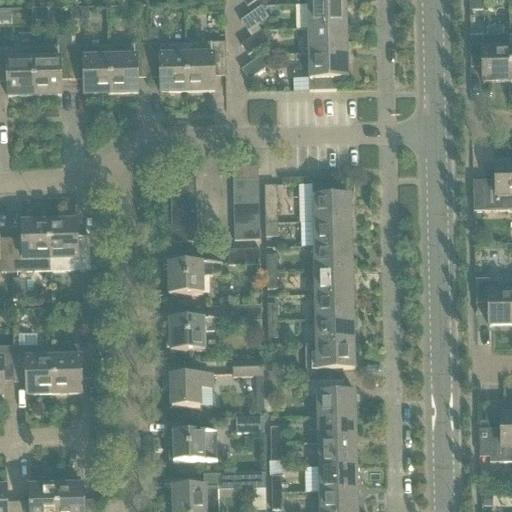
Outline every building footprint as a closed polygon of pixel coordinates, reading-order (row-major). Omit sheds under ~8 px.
[(240,0),(246,9),(259,0),(240,0)] [(482,2),(467,2),(468,13),(482,13),(482,2)] [(308,32),(346,31),(346,7),(307,8),(308,32)] [(247,33),(268,19),(261,9),(240,23),(247,33)] [(157,31),(148,32),(148,47),(149,82),(150,82),(150,76),(160,76),(160,95),(187,95),(186,46),(153,47),(153,41),(157,41),(157,31)] [(308,57),(347,56),(346,31),(308,32),(308,57)] [(247,58),(268,44),(262,34),(241,48),(247,58)] [(510,84),(509,52),(509,37),(469,38),(470,62),(482,62),(482,85),(510,84)] [(56,50),(33,50),(34,99),(61,98),(60,78),(71,78),(71,83),(72,83),(71,49),(71,39),(56,40),(56,50)] [(205,46),(186,46),(187,95),(214,94),(214,80),(226,80),(226,45),(205,46)] [(148,47),(109,48),(111,97),(138,96),(137,76),(148,76),(149,82),(148,47)] [(109,48),(71,49),(72,83),(73,83),(73,78),(84,78),(84,97),(111,97),(109,48)] [(33,50),(0,51),(0,79),(7,80),(7,99),(34,99),(33,50)] [(347,56),(308,57),(309,94),(333,93),(336,93),(336,81),(348,81),(347,56)] [(248,82),(269,68),(262,58),(241,72),(248,82)] [(483,215),(511,214),(511,166),(494,167),(495,190),(483,191),(483,215)] [(232,183),(258,182),(257,170),(232,171),(232,183)] [(170,184),(195,184),(195,172),(170,172),(170,184)] [(233,195),(258,194),(258,182),(232,183),(233,195)] [(170,197),(195,196),(195,184),(170,184),(170,197)] [(339,199),(338,187),(312,188),(312,200),(312,225),(351,224),(350,199),(339,199)] [(265,226),(277,226),(276,188),(264,189),(265,226)] [(233,207),(258,206),(258,194),(233,195),(233,207)] [(171,209),(196,208),(195,196),(170,197),(171,209)] [(233,219),(258,219),(258,206),(233,207),(233,219)] [(171,221),(196,220),(196,208),(171,209),(171,221)] [(233,231),(259,231),(258,219),(233,219),(233,231)] [(171,233),(196,232),(196,220),(171,221),(171,233)] [(313,249),(351,248),(351,224),(312,225),(313,249)] [(50,274),(49,225),(21,226),(21,247),(11,247),(10,247),(11,275),(50,274)] [(77,240),(76,225),(49,225),(50,274),(90,273),(89,239),(77,240)] [(265,240),(278,240),(277,226),(265,226),(265,240)] [(234,243),(259,243),(259,231),(233,231),(234,243)] [(171,245),(197,244),(196,232),(171,233),(171,245)] [(0,247),(0,275),(11,275),(10,247),(9,247),(0,247)] [(313,274),(352,273),(351,248),(313,249),(313,274)] [(230,269),(260,268),(259,252),(229,253),(230,269)] [(266,275),(277,275),(276,258),(265,258),(266,275)] [(169,298),(189,298),(202,297),(201,279),(212,278),(212,265),(168,266),(169,298)] [(314,298),(353,297),(352,273),(313,274),(314,298)] [(266,292),(277,292),(277,275),(266,275),(266,292)] [(488,329),(511,328),(511,295),(501,296),(500,281),(475,282),(476,306),(488,306),(488,329)] [(314,323),(353,322),(353,297),(314,298),(314,323)] [(267,324),(278,324),(277,307),(267,307),(267,324)] [(231,324),(261,324),(261,308),(231,309),(231,324)] [(170,354),(190,354),(203,353),(203,335),(213,335),(213,321),(169,322),(170,354)] [(315,347),(354,346),(353,322),(314,323),(315,347)] [(267,341),(278,341),(278,324),(267,324),(267,341)] [(354,371),(354,346),(315,347),(305,347),(306,385),(316,384),(343,384),(342,372),(354,371)] [(68,361),(53,361),(54,397),(81,397),(81,382),(93,382),(93,381),(92,347),(72,348),(67,348),(68,361)] [(0,398),(3,399),(3,384),(3,378),(13,378),(14,378),(13,349),(0,349),(0,398)] [(36,349),(13,349),(14,378),(15,378),(26,378),(26,383),(26,398),(54,397),(53,361),(37,362),(36,349)] [(273,385),(273,365),(262,364),(232,365),(232,380),(262,379),(262,384),(262,385),(273,385)] [(211,377),(171,378),(171,410),(191,410),(199,410),(211,409),(211,393),(211,377)] [(343,396),(343,384),(316,384),(316,397),(317,422),(355,421),(355,396),(343,396)] [(263,402),(274,402),(273,385),(262,385),(263,402)] [(511,418),(500,418),(501,442),(488,442),(489,466),(511,465),(511,418)] [(237,437),(264,437),(263,420),(236,421),(237,437)] [(318,446),(356,445),(355,421),(317,422),(318,446)] [(482,425),(480,425),(480,435),(483,435),(488,435),(488,432),(488,424),(482,425)] [(270,447),(281,447),(280,430),(269,430),(270,447)] [(217,464),(216,434),(172,435),(172,442),(168,442),(168,462),(173,462),(173,465),(217,464)] [(318,470),(357,470),(356,445),(318,446),(318,470)] [(270,464),(281,464),(281,447),(270,447),(270,464)] [(318,470),(304,471),(305,495),(319,495),(357,494),(357,470),(318,470)] [(264,477),(235,477),(235,493),(251,493),(251,511),(265,511),(265,492),(264,477)] [(271,496),(282,496),(281,479),(271,479),(271,496)] [(83,488),(56,489),(56,511),(96,511),(96,503),(83,503),(83,488)] [(19,511),(18,511),(17,511),(56,511),(56,489),(29,490),(29,505),(30,510),(19,511)] [(193,490),(173,490),(173,511),(217,511),(217,493),(217,489),(213,489),(203,489),(193,490)] [(6,491),(0,490),(0,511),(17,511),(18,511),(17,511),(7,511),(7,505),(6,491)] [(319,511),(357,511),(357,494),(319,495),(319,511)] [(271,511),(282,511),(282,496),(271,496),(271,511)] [(491,497),(482,497),(482,509),(491,509),(491,497)]
